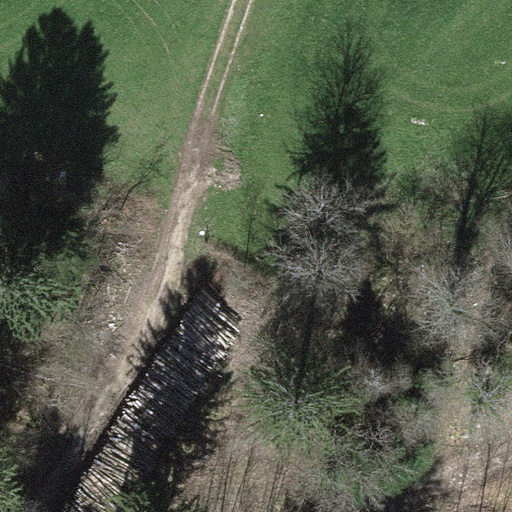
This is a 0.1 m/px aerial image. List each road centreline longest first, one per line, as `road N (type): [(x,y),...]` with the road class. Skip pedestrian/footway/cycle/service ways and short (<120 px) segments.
road 1 (track): [(249,0),(99,440),(28,511)]
road 2 (track): [(354,511),(511,451)]
